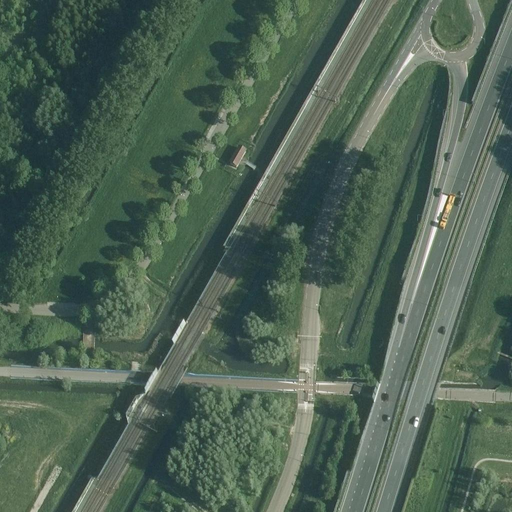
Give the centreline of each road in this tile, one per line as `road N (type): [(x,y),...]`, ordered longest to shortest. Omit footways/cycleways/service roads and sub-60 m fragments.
road 1 (unclassified): [(0,309),(91,312),(141,269),(298,0)]
road 2 (tertiary): [(374,112),(325,219),(302,425),(274,511)]
road 3 (trunk): [(383,511),(511,125)]
road 4 (trunk): [(511,43),(402,353)]
road 5 (trunk): [(457,59),(458,118),(402,353)]
road 6 (trunk): [(402,353),(353,511)]
